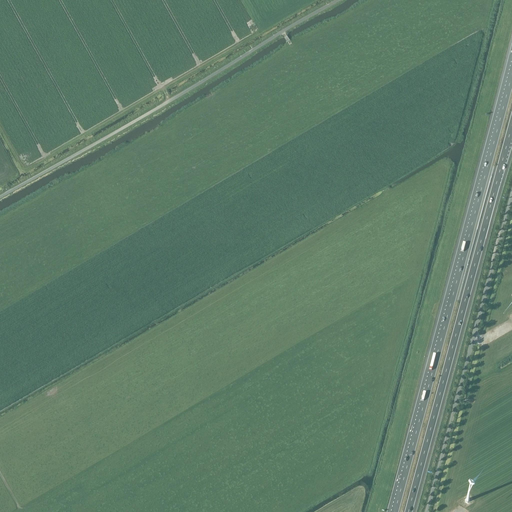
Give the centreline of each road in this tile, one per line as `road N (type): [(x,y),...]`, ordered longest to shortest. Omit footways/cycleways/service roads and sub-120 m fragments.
road 1 (motorway): [(511,73),(394,511)]
road 2 (motorway): [(408,511),(511,124)]
road 3 (unclassified): [(0,197),(340,0)]
road 4 (unclassified): [(426,511),(511,195)]
